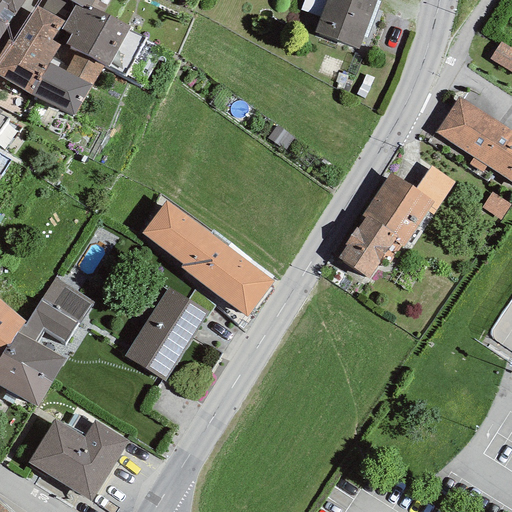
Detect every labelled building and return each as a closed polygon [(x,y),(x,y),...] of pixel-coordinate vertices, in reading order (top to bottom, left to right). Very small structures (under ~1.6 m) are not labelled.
[(0,0),(0,4),(15,15),(23,0),(0,0)] [(76,3),(69,0),(46,0),(42,9),(63,20),(66,22),(75,6),(76,3)] [(69,0),(76,3),(75,6),(87,12),(90,7),(93,0),(69,0)] [(376,0),(326,0),(314,32),(358,49),(376,0)] [(0,39),(15,15),(0,4),(0,39)] [(0,55),(0,75),(32,95),(49,63),(60,45),(52,40),(63,20),(42,9),(37,6),(14,44),(9,42),(0,55)] [(66,22),(62,29),(71,33),(65,44),(76,50),(103,63),(109,67),(130,27),(90,7),(87,12),(75,6),(66,22)] [(511,49),(499,42),(489,59),(511,72),(511,49)] [(65,71),(49,63),(32,95),(74,117),(103,63),(76,50),(65,71)] [(511,133),(458,98),(434,133),(473,158),(486,166),(511,183),(511,133)] [(0,110),(0,129),(8,119),(0,114),(0,113),(2,111),(0,110)] [(482,172),(486,166),(473,158),(470,164),(482,172)] [(431,166),(415,190),(433,203),(427,212),(433,215),(455,182),(431,166)] [(415,190),(390,173),(361,215),(365,218),(357,228),(356,227),(344,245),(346,246),(338,258),(368,279),(394,241),(403,247),(427,212),(433,203),(415,190)] [(500,220),(511,205),(492,192),(481,207),(500,220)] [(246,317),(273,282),(166,201),(141,232),(183,264),(179,268),(246,317)] [(93,302),(56,278),(40,300),(78,324),(93,302)] [(208,313),(168,288),(124,356),(165,382),(208,313)] [(25,322),(0,298),(0,357),(3,353),(17,333),(25,322)] [(78,324),(40,300),(25,322),(17,333),(36,343),(44,331),(64,344),(78,324)] [(52,381),(65,359),(36,343),(17,333),(3,353),(52,381)] [(0,386),(36,408),(52,381),(3,353),(0,357),(0,386)] [(54,419),(28,463),(91,501),(128,440),(94,419),(84,436),(54,419)]
